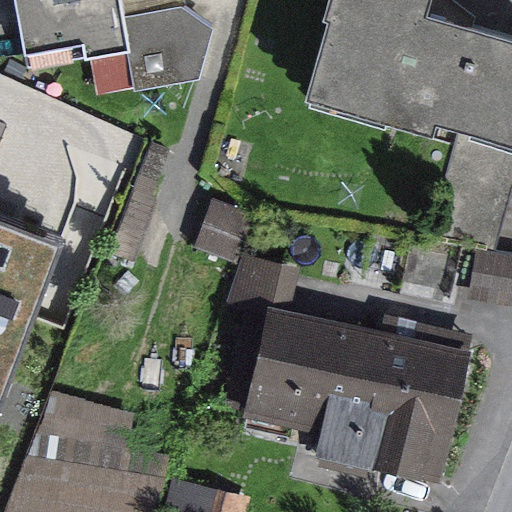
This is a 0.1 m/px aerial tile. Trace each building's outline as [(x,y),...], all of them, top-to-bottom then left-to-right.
[(14,0),(22,65),(135,53),(129,0),(14,0)] [(336,0),(310,86),(511,147),(511,22),(438,0),(336,0)] [(0,422),(75,232),(0,202),(0,422)] [(511,246),(479,243),(474,296),(511,299),(511,246)] [(234,304),(272,313),(249,415),(325,432),(320,454),(440,481),(468,357),(286,316),(296,272),(244,260),(234,304)] [(131,417),(53,397),(8,511),(155,511),(167,459),(126,449),(131,417)]
